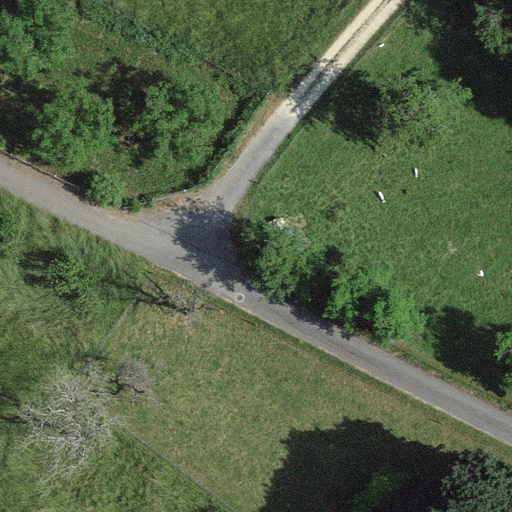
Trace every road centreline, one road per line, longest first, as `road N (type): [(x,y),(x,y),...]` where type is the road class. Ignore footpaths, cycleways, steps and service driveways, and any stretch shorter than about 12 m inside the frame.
road 1 (unclassified): [(511,435),(0,179)]
road 2 (track): [(393,0),(178,263)]
